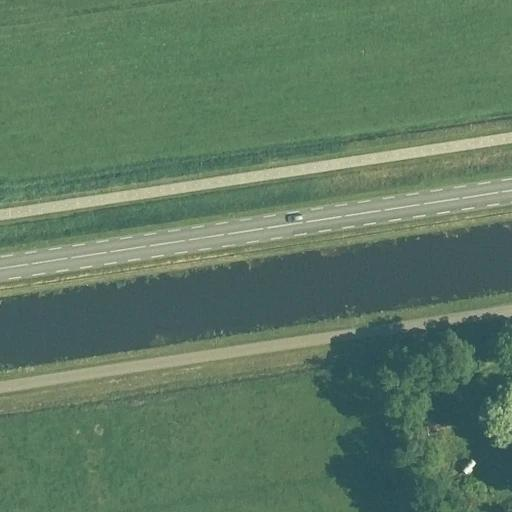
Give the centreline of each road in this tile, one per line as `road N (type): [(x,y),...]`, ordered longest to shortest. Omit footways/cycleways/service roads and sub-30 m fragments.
road 1 (primary): [(511,192),(0,270)]
road 2 (unclassified): [(0,390),(511,312)]
